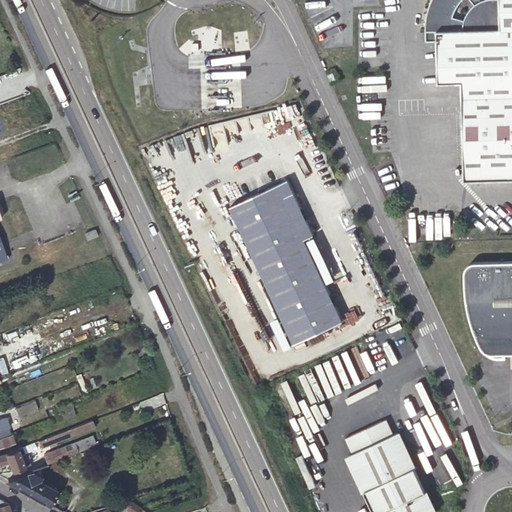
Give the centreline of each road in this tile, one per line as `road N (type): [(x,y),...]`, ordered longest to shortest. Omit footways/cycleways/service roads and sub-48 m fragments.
road 1 (primary): [(282,511),(42,0)]
road 2 (primary): [(21,0),(257,511)]
road 3 (unclassified): [(269,0),(466,421)]
